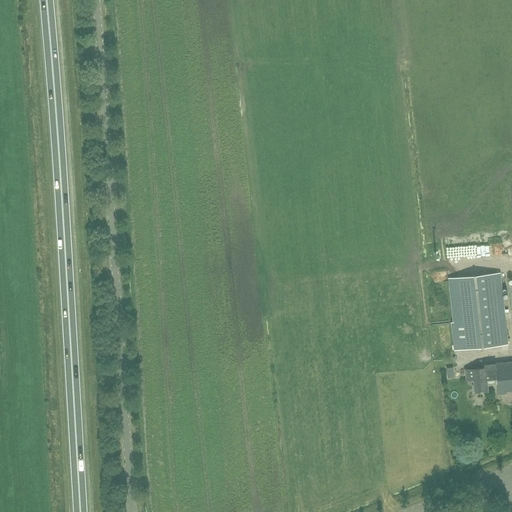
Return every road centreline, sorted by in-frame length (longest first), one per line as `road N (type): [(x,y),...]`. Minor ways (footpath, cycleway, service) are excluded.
road 1 (unclassified): [(138,511),(95,0)]
road 2 (trunk): [(79,511),(46,0)]
